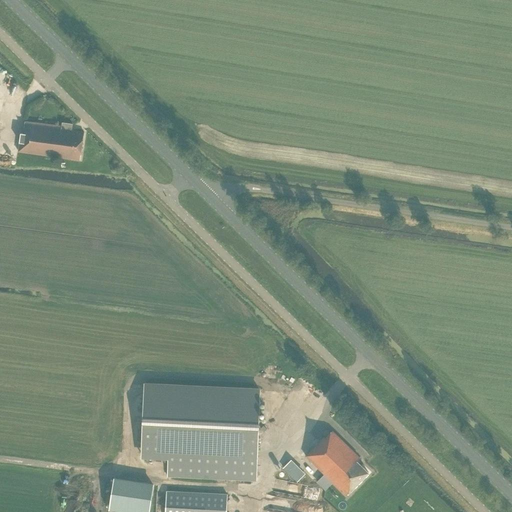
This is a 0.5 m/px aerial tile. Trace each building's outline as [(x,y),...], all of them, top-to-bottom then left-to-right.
[(24,93),(0,69),(0,104),(2,106),(6,102),(11,107),(24,93)] [(18,151),(80,160),(84,132),(71,130),(72,124),(62,123),(61,126),(24,121),(23,133),(21,132),(18,151)] [(298,380),(289,399),(314,412),(323,393),(298,380)] [(260,388),(144,382),(141,458),(168,460),(167,476),(257,481),(260,388)] [(359,457),(332,431),(325,438),(324,437),(306,456),(346,495),(368,472),(356,461),(359,457)] [(297,481),(304,474),(290,460),(283,467),(297,481)] [(149,511),(154,486),(113,480),(109,510),(124,511),(149,511)] [(226,511),(227,494),(166,491),(165,511),(226,511)]
